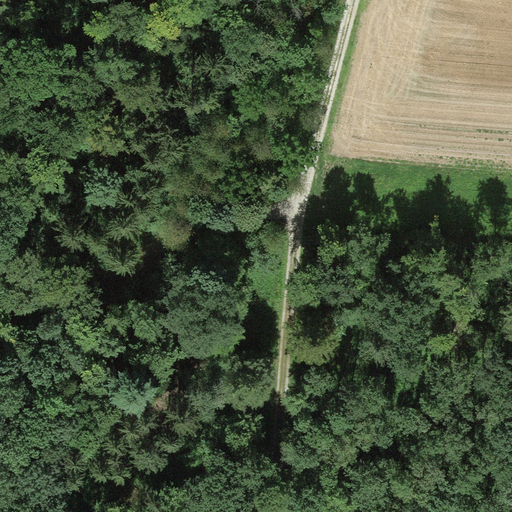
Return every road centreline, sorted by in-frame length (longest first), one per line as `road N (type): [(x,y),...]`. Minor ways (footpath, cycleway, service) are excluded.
road 1 (track): [(349,0),(292,215),(271,511)]
road 2 (track): [(292,215),(96,275),(0,330)]
